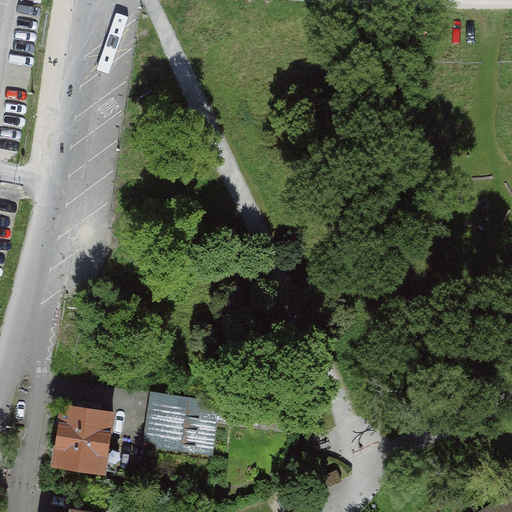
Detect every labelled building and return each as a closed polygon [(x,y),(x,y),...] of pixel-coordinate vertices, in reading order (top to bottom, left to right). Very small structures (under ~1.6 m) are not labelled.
[(220,402),(157,393),(150,441),(160,448),(212,454),(217,419),(220,402)] [(220,402),(217,419),(265,426),(267,409),(220,402)] [(115,413),(65,405),(55,466),(117,476),(120,454),(108,452),(115,413)] [(337,471),(315,481),(319,492),(342,482),(337,471)] [(511,511),(511,492),(481,511),(511,511)]
